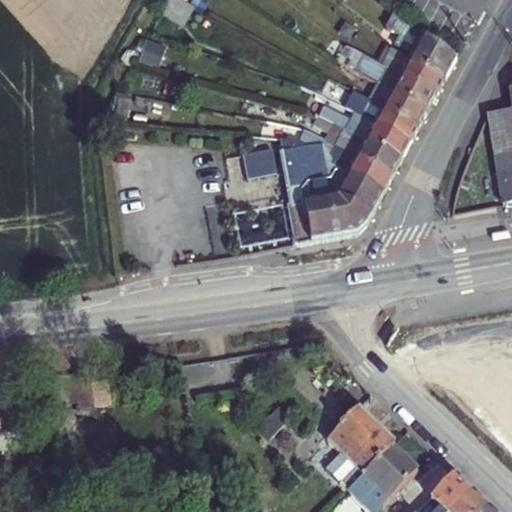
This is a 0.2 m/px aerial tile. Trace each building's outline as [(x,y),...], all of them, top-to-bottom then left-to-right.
[(170,0),(164,15),(185,26),(197,0),(170,0)] [(413,59),(411,62),(447,82),(457,62),(397,16),(389,28),(402,37),(396,47),(413,59)] [(447,82),(411,62),(399,55),(390,69),(438,96),(447,82)] [(372,81),(381,86),(428,114),(438,96),(390,69),(381,64),(370,56),(358,72),(372,81)] [(428,114),(381,86),(372,102),(420,129),(428,114)] [(349,112),(358,117),(411,145),(420,129),(372,102),(358,95),(349,112)] [(411,145),(358,117),(354,125),(328,110),(324,118),(347,132),(402,163),(411,145)] [(486,117),(502,208),(511,206),(511,117),(511,114),(486,117)] [(338,148),(309,131),(301,144),(309,145),(309,139),(320,138),(321,146),(326,146),(333,161),(331,166),(384,195),(392,180),(338,148)] [(347,132),(338,148),(392,180),(402,163),(347,132)] [(309,139),(309,145),(301,144),(283,143),(283,151),(291,206),(282,208),(287,248),(353,238),(360,234),(366,227),(384,195),(331,166),(333,161),(326,146),(321,146),(320,138),(309,139)] [(280,176),(276,152),(246,156),(250,181),(280,176)] [(0,439),(13,439),(9,394),(0,395),(0,439)] [(397,441),(362,408),(366,404),(353,394),(330,421),(342,431),(334,441),(345,452),(332,467),(356,488),(395,443),(397,441)] [(385,511),(423,469),(395,443),(356,488),(354,491),(376,511),(385,511)] [(461,511),(478,493),(457,473),(423,511),(461,511)] [(491,511),(494,509),(478,493),(461,511),(491,511)]
